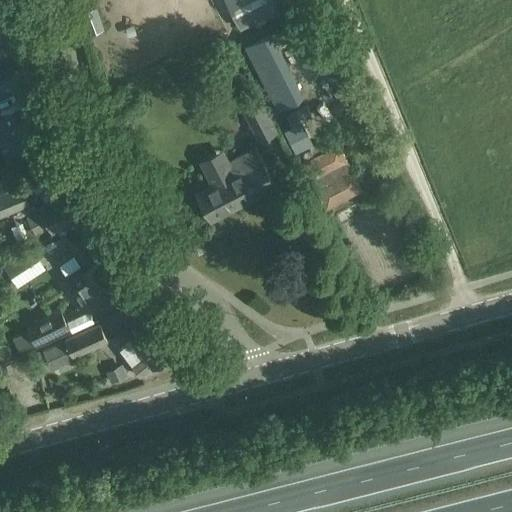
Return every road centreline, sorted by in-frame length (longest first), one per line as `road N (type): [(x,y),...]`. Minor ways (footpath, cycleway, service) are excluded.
road 1 (unclassified): [(250,379),(216,294),(166,258),(96,156),(46,0)]
road 2 (track): [(460,291),(342,0)]
road 3 (unclassified): [(511,304),(250,379)]
road 4 (motorway): [(511,445),(250,511)]
road 5 (unclassified): [(250,379),(0,450)]
